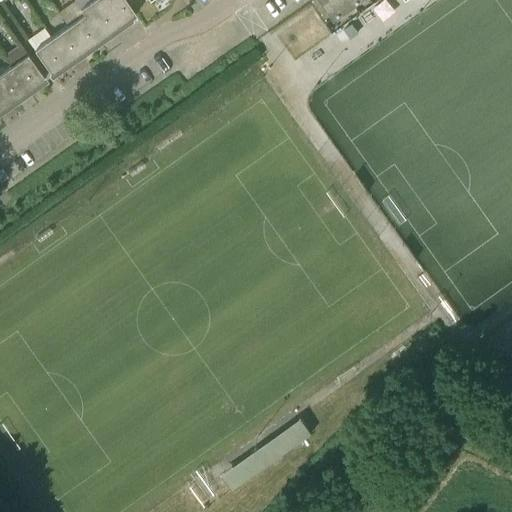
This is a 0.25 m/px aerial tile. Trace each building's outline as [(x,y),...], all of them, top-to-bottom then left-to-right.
[(117,26),(98,0),(89,0),(79,8),(83,13),(100,38),(117,26)] [(98,0),(117,26),(134,14),(124,0),(98,0)] [(318,0),(334,23),(366,0),(318,0)] [(83,13),(66,25),(84,50),(100,38),(83,13)] [(84,50),(66,25),(50,37),(67,62),(84,50)] [(67,62),(50,37),(33,49),(50,74),(67,62)] [(43,79),(26,54),(18,43),(2,55),(9,65),(27,90),(43,79)] [(9,65),(0,71),(0,88),(10,102),(27,90),(9,65)] [(0,109),(10,102),(0,88),(0,109)] [(233,489),(311,433),(300,418),(222,474),(233,489)]
